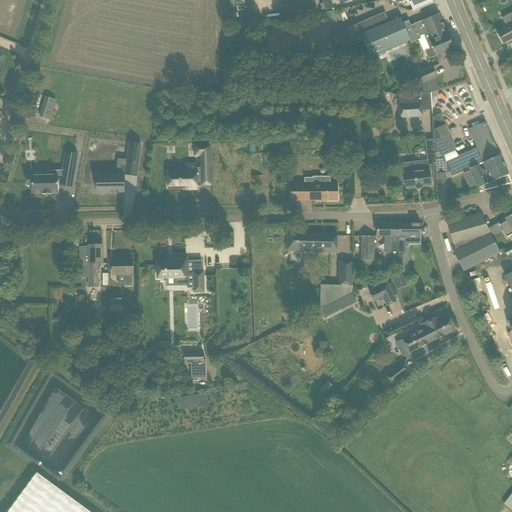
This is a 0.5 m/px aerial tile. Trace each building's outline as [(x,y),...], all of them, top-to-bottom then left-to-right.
[(313,8),(311,0),(296,0),(298,11),(313,8)] [(330,0),(322,0),(321,0),(326,11),(334,8),(330,0)] [(432,2),(431,0),(394,0),(395,4),(408,1),(412,10),(432,2)] [(341,50),(363,40),(370,57),(410,40),(411,43),(421,39),(420,37),(423,35),(428,33),(434,30),(437,38),(446,34),(437,14),(410,26),(408,21),(402,23),(400,18),(389,23),(385,12),(356,25),(334,34),(341,50)] [(506,25),(496,31),(503,45),(511,40),(511,19),(509,14),(502,18),(506,25)] [(444,52),(452,49),(453,48),(447,33),(446,34),(437,38),(434,30),(428,33),(423,35),(429,49),(424,51),(428,59),(444,52)] [(304,33),(294,34),(296,44),(300,44),(298,49),(305,52),(307,47),(304,46),(306,43),(304,33)] [(436,78),(432,67),(416,74),(421,84),(434,78),(436,78)] [(439,90),(434,78),(421,84),(424,93),(430,93),(439,90)] [(424,93),(398,95),(399,103),(398,103),(399,119),(422,117),(422,111),(431,110),(430,93),(424,93)] [(45,97),(39,117),(49,120),(55,100),(45,97)] [(444,125),(433,130),(433,140),(434,161),(435,172),(435,173),(445,173),(447,178),(452,176),(469,168),(478,165),(483,162),(498,156),(484,123),(475,127),(469,130),(477,148),(446,161),(443,156),(456,151),(448,134),(444,125)] [(342,128),(331,128),(330,141),(342,141),(342,128)] [(126,160),(126,165),(138,166),(140,144),(129,143),(126,160)] [(167,172),(168,189),(186,189),(186,191),(197,190),(197,185),(202,185),(202,174),(210,174),(209,146),(194,146),(194,156),(200,156),(201,169),(194,169),(195,172),(185,172),(185,169),(174,169),(174,172),(167,172)] [(65,152),(61,176),(73,178),(78,155),(65,152)] [(478,165),(469,168),(474,179),(478,188),(508,175),(499,155),(498,156),(483,162),(486,168),(480,171),(478,165)] [(254,157),(255,167),(235,168),(235,173),(227,173),(228,184),(235,184),(236,189),(244,189),(244,184),(251,183),(251,188),(260,188),(259,176),(269,175),(269,157),(254,157)] [(405,183),(406,189),(431,186),(429,171),(423,172),(423,166),(396,169),(397,184),(405,183)] [(123,174),(96,175),(97,192),(124,192),(123,177),(123,174)] [(57,175),(26,176),(26,185),(31,185),(31,194),(57,193),(57,175)] [(290,201),(312,201),(338,201),(337,184),(330,184),(330,177),(313,177),(313,178),(304,178),(304,184),(290,184),(290,201)] [(511,233),(511,214),(505,218),(498,222),(502,230),(506,237),(511,233)] [(489,233),(487,229),(484,223),(480,215),(447,224),(453,244),(454,244),(456,250),(489,233)] [(397,224),(377,224),(377,234),(377,236),(384,236),(384,252),(398,252),(397,224)] [(420,224),(397,224),(398,252),(398,263),(404,263),(404,252),(404,245),(409,245),(420,244),(420,242),(420,224)] [(287,251),(336,252),(337,234),(297,233),(297,232),(288,232),(287,251)] [(453,252),(461,267),(463,271),(470,267),(471,268),(482,263),(481,262),(499,253),(491,237),(489,233),(456,250),(453,252)] [(374,260),(374,236),(360,237),(361,261),(374,260)] [(88,247),(80,247),(80,277),(89,277),(89,287),(98,287),(98,276),(98,264),(102,264),(102,255),(102,245),(88,246),(88,247)] [(505,248),(499,251),(503,258),(509,255),(511,253),(511,246),(506,250),(505,248)] [(187,256),(172,257),(172,263),(168,263),(168,262),(157,262),(157,278),(186,278),(187,289),(193,288),(193,292),(204,292),(203,271),(193,271),(193,272),(187,272),(187,256)] [(124,287),(132,286),(132,260),(112,260),(112,274),(124,274),(124,287)] [(335,302),(352,293),(353,262),(338,261),(337,286),(320,285),(319,310),(335,302)] [(511,271),(503,277),(511,292),(511,318),(506,322),(511,331),(511,337),(510,339),(511,343),(511,271)] [(402,274),(393,277),(396,288),(406,285),(402,274)] [(474,280),(466,282),(472,300),(480,298),(474,280)] [(396,301),(387,283),(369,292),(374,302),(382,298),(386,306),(396,301)] [(335,302),(320,310),(324,318),(340,310),(356,302),(352,293),(335,302)] [(108,295),(109,304),(121,303),(120,294),(108,295)] [(435,317),(424,323),(433,341),(453,331),(446,317),(437,322),(435,317)] [(433,341),(424,323),(418,325),(421,330),(402,339),(409,353),(433,341)] [(183,350),(183,363),(190,363),(190,378),(205,378),(205,359),(203,359),(203,350),(183,350)] [(377,363),(381,357),(376,353),(372,359),(377,363)] [(392,384),(408,371),(402,362),(385,375),(392,384)] [(86,375),(86,367),(67,367),(68,374),(74,373),(74,377),(82,376),(82,375),(86,375)] [(89,511),(36,473),(7,511),(89,511)] [(511,493),(503,504),(511,511),(511,493)]
